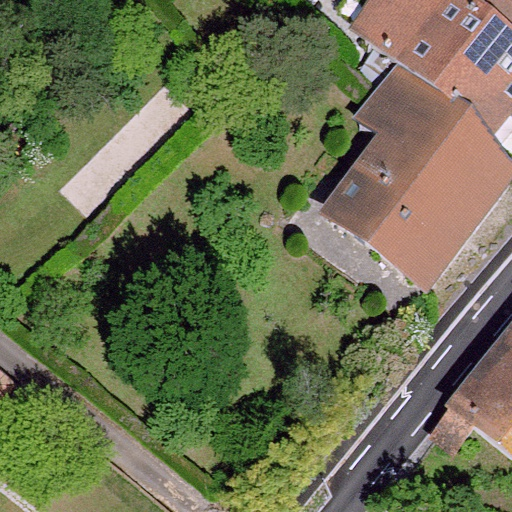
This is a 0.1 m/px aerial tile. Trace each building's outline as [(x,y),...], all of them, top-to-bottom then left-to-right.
[(504,35),(511,24),(511,0),(399,0),(393,8),(373,43),(411,75),(461,3),(504,35)] [(511,97),(511,24),(504,35),(461,3),(411,75),(486,130),(511,97)] [(511,165),(486,130),(411,75),(374,120),(361,110),(355,118),(390,145),(337,214),(426,282),(511,170),(511,165)] [(0,404),(18,382),(0,367),(0,404)] [(511,372),(470,421),(454,408),(431,435),(457,452),(477,426),(511,452),(511,372)]
